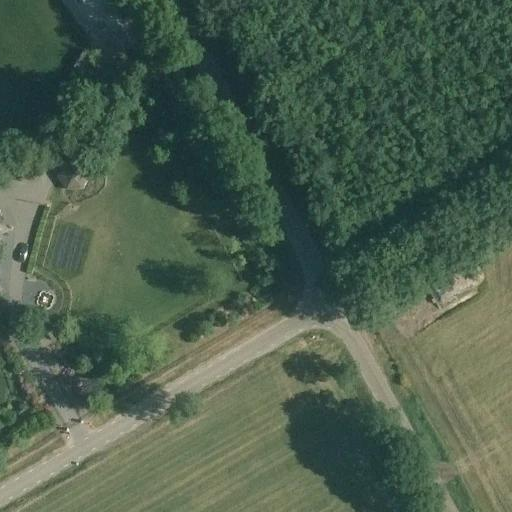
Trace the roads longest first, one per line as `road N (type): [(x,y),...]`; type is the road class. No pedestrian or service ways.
road 1 (tertiary): [(0,499),(331,302)]
road 2 (tertiary): [(331,302),(167,0)]
road 3 (unclassified): [(444,511),(331,302)]
road 4 (track): [(331,302),(511,195)]
